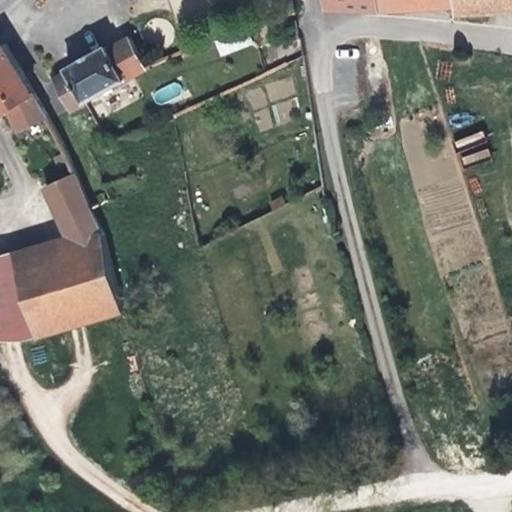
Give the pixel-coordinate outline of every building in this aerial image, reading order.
[(342,11),(375,11),(374,0),(318,0),(320,9),(342,11)] [(374,0),(375,11),(451,7),(450,0),(374,0)] [(511,11),(511,0),(450,0),(451,7),(451,13),(511,11)] [(280,30),(292,27),(291,17),(279,19),(280,30)] [(214,40),(220,56),(250,45),(243,28),(214,40)] [(73,70),(91,104),(153,72),(136,41),(115,52),(113,48),(73,70)] [(17,131),(44,114),(32,91),(0,47),(0,115),(8,111),(17,131)] [(75,113),(91,104),(73,70),(57,78),(75,113)] [(483,132),(455,139),(461,164),(489,157),(483,132)] [(35,337),(118,313),(97,232),(72,177),(42,188),(63,235),(67,244),(11,261),(35,337)] [(7,251),(11,261),(67,244),(63,235),(7,251)] [(0,327),(4,341),(35,337),(11,261),(4,264),(0,264),(0,327)]
